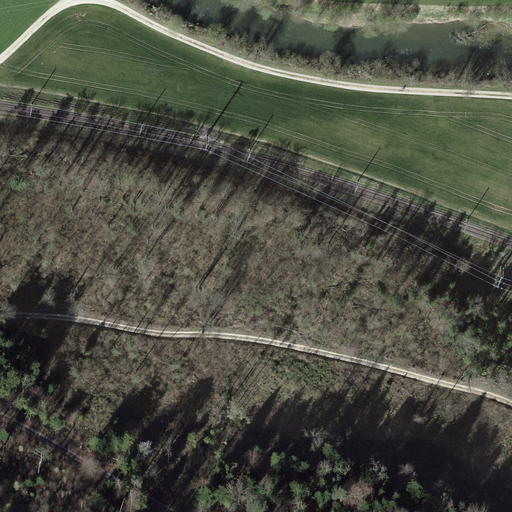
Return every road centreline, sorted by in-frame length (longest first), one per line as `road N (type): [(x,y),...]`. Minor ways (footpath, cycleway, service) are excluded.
road 1 (track): [(0,312),(297,344),(511,402)]
road 2 (track): [(100,0),(237,62),(316,83),(511,97)]
road 3 (track): [(175,511),(0,414)]
